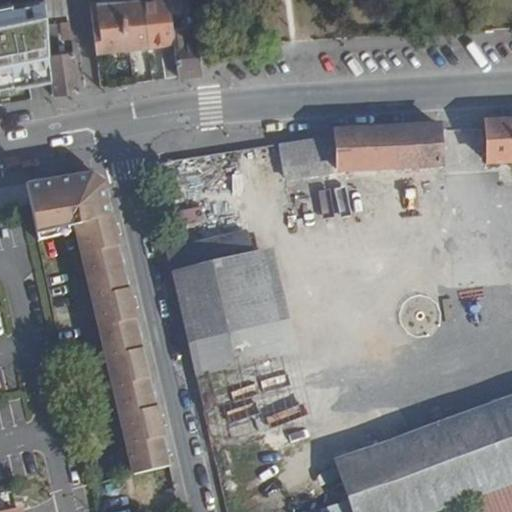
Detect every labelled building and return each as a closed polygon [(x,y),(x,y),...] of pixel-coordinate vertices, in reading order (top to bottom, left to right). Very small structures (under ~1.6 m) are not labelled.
[(72,5),(70,0),(47,0),(49,8),(72,5)] [(177,37),(175,6),(169,7),(168,5),(151,6),(153,22),(149,22),(152,56),(178,53),(180,67),(165,69),(160,73),(162,91),(208,86),(202,34),(177,37)] [(152,56),(149,22),(153,22),(151,6),(94,13),(101,62),(152,56)] [(86,101),(80,62),(53,65),(56,105),(86,101)] [(511,141),(494,142),(497,184),(511,183),(511,141)] [(451,185),(448,144),(345,149),(345,155),(288,161),(290,186),(391,176),(392,188),(451,185)] [(188,188),(168,175),(158,190),(178,203),(188,188)] [(169,468),(105,186),(90,176),(24,188),(35,238),(81,228),(111,357),(103,359),(110,389),(116,387),(131,445),(123,447),(130,478),(169,468)] [(336,227),(347,226),(344,185),(333,185),(336,227)] [(274,247),(172,270),(188,342),(290,319),(274,247)] [(511,393),(335,458),(354,511),(435,511),(511,484),(511,393)]
